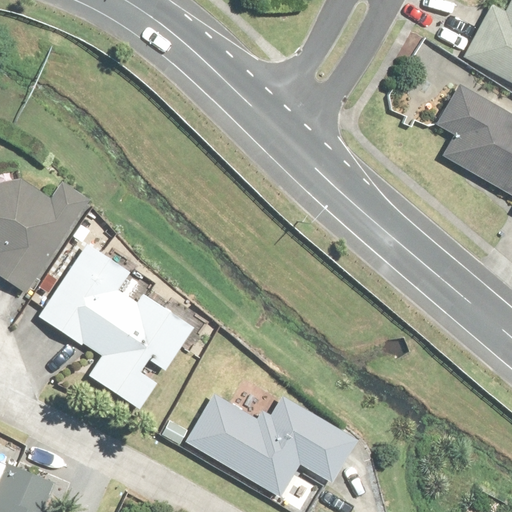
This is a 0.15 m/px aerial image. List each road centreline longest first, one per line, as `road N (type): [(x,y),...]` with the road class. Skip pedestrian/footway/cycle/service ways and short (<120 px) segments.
road 1 (tertiary): [(281,136),(511,337)]
road 2 (residential): [(0,400),(203,511)]
road 3 (tertiary): [(125,0),(281,136)]
road 4 (residential): [(366,0),(281,136)]
